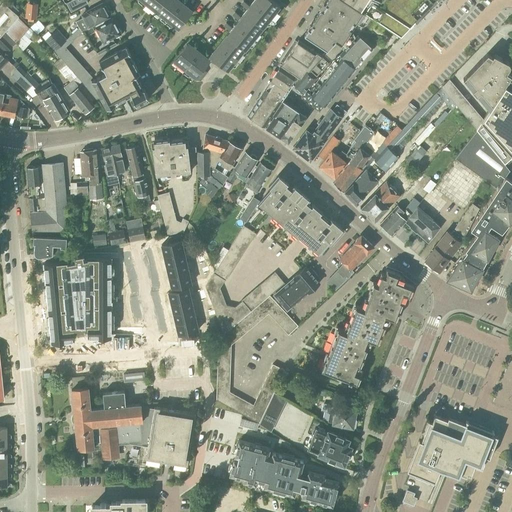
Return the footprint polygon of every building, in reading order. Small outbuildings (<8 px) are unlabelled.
[(73,0),(67,3),(72,12),(88,3),(86,0),(73,0)] [(175,0),(141,0),(152,9),(161,16),(174,26),(178,29),(179,30),(192,13),(175,0)] [(232,32),(212,57),(229,71),(280,6),(273,0),(257,0),(252,6),(244,1),(241,4),(249,10),(243,18),(235,12),(233,15),(240,21),(234,29),(227,22),(224,26),(232,32)] [(370,14),(346,0),(325,0),(321,8),(303,34),(325,48),(328,43),(330,45),(333,40),(335,42),(342,48),(343,49),(355,36),(351,28),(352,26),(354,23),(363,26),(370,14)] [(347,0),(370,14),(401,36),(415,21),(417,23),(438,0),(347,0)] [(6,31),(19,17),(19,16),(3,2),(0,5),(0,37),(6,31)] [(37,19),(38,4),(27,3),(26,18),(29,18),(28,21),(34,22),(34,19),(37,19)] [(109,17),(107,14),(109,13),(105,7),(103,6),(102,4),(87,11),(87,12),(82,15),(88,27),(93,24),(94,25),(109,17)] [(6,31),(17,43),(30,28),(19,17),(6,31)] [(57,29),(46,17),(34,28),(55,51),(56,50),(68,40),(57,29)] [(102,36),(91,42),(95,49),(99,54),(105,50),(103,45),(106,44),(105,42),(116,36),(118,36),(119,36),(120,35),(121,33),(120,31),(119,30),(117,29),(112,20),(97,28),(102,36)] [(439,49),(454,38),(444,26),(430,37),(439,49)] [(80,28),(68,40),(56,50),(74,71),(74,72),(85,84),(96,98),(97,100),(101,98),(108,109),(116,105),(116,104),(132,96),(137,105),(150,98),(145,89),(144,89),(137,76),(141,73),(131,56),(132,56),(127,47),(100,61),(105,71),(105,70),(107,74),(101,77),(92,81),(91,79),(93,77),(67,47),(83,32),(80,28)] [(359,33),(355,37),(344,50),(339,54),(342,57),(355,67),(374,47),(367,40),(359,33)] [(342,48),(335,42),(323,55),(300,39),(282,64),(300,77),(307,66),(311,69),(310,70),(317,76),(330,62),(329,62),(342,48)] [(187,44),(174,61),(196,79),(197,78),(201,81),(208,72),(204,69),(210,62),(187,44)] [(489,53),(465,79),(474,90),(478,95),(479,95),(491,109),(510,79),(511,76),(511,70),(510,69),(511,68),(511,66),(511,63),(509,62),(507,60),(495,54),(494,57),(489,53)] [(356,68),(355,67),(342,57),(331,70),(329,68),(318,81),(310,90),(312,94),(325,105),(334,95),(356,68)] [(300,78),(281,66),(269,83),(272,85),(263,97),(261,96),(248,115),(265,127),(274,115),(279,108),(278,107),(284,99),(294,84),(300,78)] [(85,84),(74,72),(73,72),(70,67),(62,73),(66,79),(67,78),(71,82),(64,87),(85,112),(95,104),(92,101),(96,98),(85,84)] [(308,68),(300,78),(294,84),(305,92),(317,77),(308,68)] [(28,73),(24,77),(35,87),(33,89),(38,96),(41,101),(43,100),(42,100),(43,100),(55,120),(63,115),(48,92),(42,83),(40,84),(28,73)] [(49,79),(42,83),(48,92),(63,115),(70,111),(53,84),(52,84),(49,79)] [(453,82),(451,79),(443,87),(478,128),(484,117),(453,82)] [(478,129),(477,130),(501,159),(505,164),(511,158),(511,79),(510,79),(491,109),(485,119),(478,129)] [(387,146),(378,156),(375,160),(387,171),(399,158),(396,155),(440,107),(444,101),(452,110),(457,105),(442,87),(402,130),(387,146)] [(18,112),(19,106),(30,108),(21,98),(11,97),(12,94),(5,93),(4,93),(4,97),(3,101),(1,113),(15,116),(16,112),(18,112)] [(267,128),(281,137),(300,111),(284,99),(278,107),(279,108),(274,115),(275,116),(267,128)] [(333,110),(343,118),(347,112),(338,104),(333,110)] [(29,116),(30,108),(19,106),(18,112),(18,114),(29,116)] [(343,118),(333,110),(331,108),(317,127),(316,127),(308,128),(307,130),(307,129),(294,146),(311,160),(343,118)] [(419,144),(448,113),(443,109),(437,116),(438,117),(436,119),(435,118),(424,131),(425,131),(424,133),(423,132),(415,140),(419,144)] [(295,118),(281,137),(289,143),(307,116),(300,111),(295,118)] [(385,127),(391,120),(380,111),(374,118),(385,127)] [(354,140),(356,142),(350,148),(346,154),(353,158),(335,183),(344,190),(361,166),(369,154),(363,149),(364,147),(363,146),(374,133),(370,129),(365,125),(354,140)] [(510,171),(505,164),(477,130),(455,158),(498,188),(471,229),(478,233),(458,259),(460,261),(446,278),(461,285),(471,290),(475,283),(474,283),(482,268),(483,268),(488,258),(487,258),(498,237),(494,234),(497,229),(502,232),(510,222),(510,223),(511,220),(511,180),(506,176),(510,171)] [(210,151),(198,151),(198,175),(210,176),(222,185),(223,186),(229,177),(226,175),(215,168),(219,161),(219,160),(223,163),(222,164),(222,165),(230,170),(242,148),(237,145),(236,142),(232,140),(229,141),(221,139),(220,136),(218,136),(215,137),(206,134),(204,147),(210,149),(210,151)] [(334,135),(319,154),(325,160),(321,166),(335,177),(347,162),(332,151),(340,140),(334,135)] [(181,172),(191,171),(189,153),(197,152),(197,145),(189,146),(188,137),(183,137),(183,139),(170,141),(169,138),(155,140),(152,141),(152,148),(153,147),(156,175),(166,174),(169,171),(172,173),(176,172),(178,170),(181,172)] [(111,147),(117,174),(126,172),(120,145),(111,147)] [(419,145),(406,159),(413,166),(426,152),(419,145)] [(150,210),(148,203),(151,202),(149,194),(150,194),(146,178),(145,178),(144,173),(143,173),(136,146),(127,148),(134,174),(132,175),(133,181),(134,181),(137,197),(141,212),(150,210)] [(89,150),(88,150),(91,174),(92,200),(103,199),(102,183),(101,174),(99,174),(97,149),(96,147),(89,148),(89,150)] [(111,147),(103,149),(110,176),(107,176),(108,185),(119,182),(117,174),(111,147)] [(91,200),(92,200),(91,174),(88,150),(81,151),(83,175),(85,175),(86,180),(89,180),(91,200)] [(245,152),(235,167),(228,179),(233,182),(241,171),(247,175),(257,160),(258,160),(257,156),(254,154),(249,155),(245,152)] [(271,167),(268,165),(265,166),(260,162),(250,177),(245,185),(258,193),(260,190),(259,190),(272,170),(271,170),(271,167)] [(63,164),(41,166),(41,168),(43,168),(47,211),(31,212),(33,234),(66,231),(68,217),(63,164)] [(30,210),(39,209),(38,197),(37,193),(42,193),(42,188),(40,166),(27,167),(29,189),(28,189),(29,198),(30,210)] [(344,192),(357,204),(379,181),(366,169),(344,192)] [(289,184),(279,175),(269,186),(271,188),(259,202),(297,236),(298,235),(319,253),(330,241),(332,243),(344,229),(331,218),(330,219),(309,200),(310,199),(295,185),(293,187),(289,184)] [(428,177),(421,186),(427,191),(434,182),(428,177)] [(88,195),(87,181),(70,182),(70,195),(88,195)] [(394,189),(387,181),(360,208),(375,222),(401,195),(407,189),(401,183),(394,189)] [(168,235),(184,231),(189,221),(183,218),(181,222),(177,220),(169,192),(158,195),(168,235)] [(258,202),(260,200),(254,196),(240,218),(246,222),(258,202)] [(95,215),(102,206),(95,200),(88,209),(95,215)] [(473,202),(455,228),(465,235),(480,207),(473,202)] [(411,213),(406,209),(403,212),(398,206),(381,224),(392,235),(407,220),(409,217),(412,214),(411,213)] [(412,214),(409,217),(415,223),(412,227),(429,242),(432,238),(441,227),(432,219),(418,206),(411,213),(412,214)] [(131,241),(145,238),(143,225),(128,228),(131,241)] [(258,305),(270,295),(284,282),(275,272),(242,300),(243,301),(236,307),(227,305),(220,288),(225,280),(226,281),(253,239),(257,233),(244,225),(229,250),(218,267),(215,272),(206,286),(224,334),(227,331),(232,327),(238,322),(243,318),(248,314),(253,309),(258,305)] [(123,229),(108,232),(111,245),(126,242),(123,229)] [(459,240),(462,236),(454,230),(451,234),(448,231),(424,260),(426,261),(425,262),(438,272),(444,265),(442,264),(461,242),(459,240)] [(170,243),(162,244),(165,255),(184,251),(180,234),(169,236),(170,243)] [(340,268),(328,281),(336,289),(354,272),(352,270),(352,269),(366,254),(367,254),(375,247),(362,235),(340,259),(348,266),(349,267),(344,272),(340,268)] [(67,237),(36,236),(36,243),(35,243),(34,251),(36,255),(60,255),(61,252),(61,245),(66,245),(67,237)] [(213,263),(218,267),(229,250),(223,246),(213,263)] [(184,251),(165,255),(167,266),(186,262),(184,251)] [(68,261),(44,263),(45,273),(48,273),(49,278),(46,279),(47,288),(50,288),(50,294),(47,294),(47,296),(50,295),(51,301),(48,301),(50,320),(53,319),(53,325),(50,325),(50,327),(53,326),(54,332),(51,332),(52,343),(68,341),(75,340),(75,337),(88,336),(88,337),(95,337),(95,338),(111,338),(111,327),(108,327),(108,321),(112,321),(112,320),(108,320),(108,314),(111,314),(111,296),(108,296),(108,290),(111,290),(111,288),(108,288),(108,283),(111,283),(111,273),(108,273),(108,267),(111,267),(111,257),(88,257),(88,259),(84,259),(83,256),(84,255),(84,254),(73,257),(73,258),(75,257),(75,261),(68,263),(68,261)] [(186,262),(167,266),(169,277),(189,272),(186,262)] [(306,266),(295,276),(274,294),(287,309),(308,292),(309,292),(320,283),(318,280),(320,278),(311,267),(308,269),(306,266)] [(326,359),(322,369),(342,377),(347,380),(357,384),(362,372),(360,371),(358,371),(360,366),(369,346),(371,340),(372,341),(379,343),(387,323),(388,323),(390,318),(396,320),(406,295),(410,296),(414,285),(399,279),(401,273),(388,268),(386,274),(382,272),(378,283),(374,281),(374,282),(372,287),(368,298),(364,306),(364,308),(356,304),(356,305),(354,310),(350,321),(346,330),(344,329),(339,327),(338,328),(336,333),(328,354),(326,359)] [(189,272),(169,277),(172,287),(172,288),(191,283),(189,272)] [(173,291),(169,291),(169,292),(171,302),(191,298),(188,287),(173,291)] [(258,305),(266,315),(269,313),(278,303),(270,295),(258,305)] [(191,298),(171,302),(174,313),(193,308),(191,298)] [(278,303),(269,313),(274,318),(283,309),(278,303)] [(258,305),(253,309),(261,320),(266,315),(258,305)] [(193,308),(174,313),(176,323),(196,319),(193,308)] [(253,309),(248,314),(256,324),(261,320),(253,309)] [(283,309),(274,318),(279,324),(288,314),(283,309)] [(243,318),(251,329),(256,324),(248,314),(243,318)] [(288,314),(279,324),(284,329),(293,319),(288,314)] [(243,318),(238,322),(246,333),(251,329),(243,318)] [(196,319),(176,323),(179,335),(198,330),(196,319)] [(293,319),(284,329),(289,334),(298,325),(293,319)] [(238,322),(232,327),(240,337),(246,333),(238,322)] [(227,331),(235,342),(240,337),(232,327),(227,331)] [(227,331),(224,334),(219,334),(219,344),(232,345),(235,342),(227,331)] [(273,364),(270,370),(282,376),(285,369),(273,364)] [(270,370),(267,376),(279,382),(282,376),(270,370)] [(144,371),(124,373),(125,382),(145,380),(144,371)] [(267,376),(265,382),(276,388),(279,382),(267,376)] [(265,382),(262,388),(273,394),(276,388),(265,382)] [(230,385),(217,384),(217,399),(225,403),(230,392),(230,385)] [(74,414),(72,416),(72,422),(75,423),(78,449),(94,447),(94,445),(102,445),(103,454),(103,456),(105,457),(107,457),(109,458),(110,458),(112,458),(114,457),(116,456),(118,456),(119,454),(119,445),(130,444),(147,447),(154,409),(141,407),(141,404),(126,406),(124,391),(103,393),(104,408),(90,409),(88,387),(72,389),(74,414)] [(262,388),(259,394),(270,401),(273,394),(262,388)] [(236,395),(230,392),(225,403),(230,407),(236,395)] [(271,432),(287,400),(275,392),(260,424),(271,432)] [(259,394),(256,400),(267,407),(270,401),(259,394)] [(236,395),(230,407),(234,408),(234,409),(237,410),(242,398),(236,395)] [(242,398),(237,410),(242,413),(248,401),(242,398)] [(256,400),(254,404),(248,416),(260,423),(267,407),(256,400)] [(254,404),(248,401),(242,413),(248,416),(254,404)] [(329,403),(327,412),(331,413),(329,421),(334,422),(334,423),(340,424),(339,430),(349,432),(350,425),(353,426),(354,425),(355,419),(354,417),(356,408),(349,407),(349,406),(342,405),(337,404),(336,405),(329,403)] [(386,419),(389,406),(382,405),(379,417),(386,419)] [(148,447),(146,459),(164,462),(163,463),(170,464),(170,463),(187,466),(192,442),(194,442),(195,435),(193,434),(196,414),(155,407),(155,409),(154,409),(147,447),(148,447)] [(436,481),(441,466),(458,472),(458,471),(472,476),(475,466),(483,468),(489,451),(491,452),(492,450),(493,450),(497,440),(496,440),(497,436),(493,435),(495,431),(492,431),(489,428),(485,426),(481,424),(477,423),(473,422),(469,421),(466,420),(465,423),(456,420),(454,419),(453,419),(451,418),(450,420),(435,415),(432,422),(430,421),(416,459),(413,458),(408,470),(436,481)] [(240,425),(257,430),(259,423),(242,418),(240,425)] [(0,437),(12,437),(12,435),(7,434),(7,427),(0,427),(0,437)] [(316,428),(308,448),(320,453),(319,455),(345,465),(352,447),(347,445),(350,439),(328,431),(328,433),(316,428)] [(0,446),(12,447),(12,445),(7,444),(7,438),(12,438),(12,437),(0,437),(0,446)] [(270,449),(239,441),(235,456),(238,457),(237,460),(234,459),(230,475),(245,478),(244,481),(256,485),(257,480),(265,482),(264,486),(294,495),(296,488),(303,490),(302,497),(332,505),(338,483),(324,479),(325,477),(301,470),(303,461),(273,453),(272,456),(268,455),(270,449)] [(0,446),(0,456),(12,457),(12,455),(8,453),(7,447),(12,447),(0,446)] [(0,465),(12,466),(12,464),(8,463),(8,457),(12,457),(0,456),(0,465)] [(0,476),(12,476),(12,474),(8,473),(8,467),(12,467),(12,466),(0,465),(0,476)] [(0,476),(0,485),(8,486),(12,486),(12,484),(8,482),(8,476),(12,476),(0,476)] [(402,501),(413,505),(416,497),(413,496),(414,492),(406,489),(402,501)] [(145,511),(145,499),(122,500),(122,502),(112,502),(112,508),(106,508),(106,504),(100,504),(100,505),(92,506),(92,511),(145,511)]
